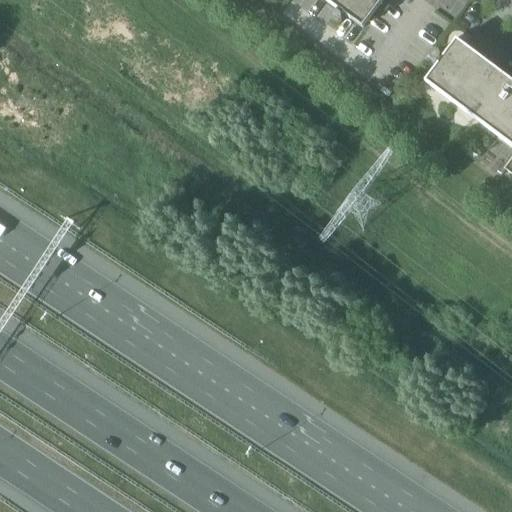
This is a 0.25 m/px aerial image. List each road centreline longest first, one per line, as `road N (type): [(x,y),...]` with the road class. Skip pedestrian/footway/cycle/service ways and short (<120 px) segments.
road 1 (motorway): [(381,511),(0,259)]
road 2 (motorway): [(236,511),(0,355)]
